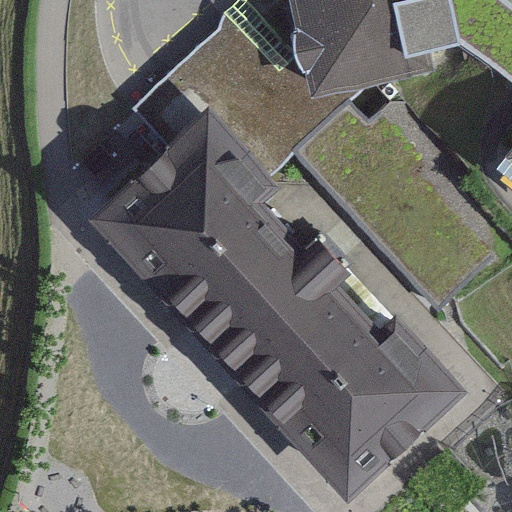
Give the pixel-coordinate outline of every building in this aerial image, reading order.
[(298,85),(279,0),(211,0),(122,90),(165,141),(213,99),(259,152),(277,134),(354,229),(339,242),(357,263),(370,250),(410,287),(448,235),(388,165),(396,143),(351,102),(337,114),(319,91),(298,85)] [(279,0),(298,85),(469,47),(458,0),(279,0)] [(511,0),(458,0),(469,47),(511,83),(511,0)] [(165,141),(103,195),(376,507),(487,411),(357,263),(339,242),(259,152),(213,99),(165,141)] [(511,120),(485,153),(511,174),(511,120)]
